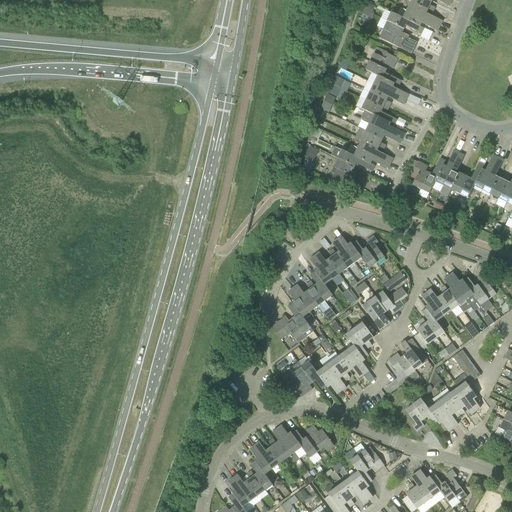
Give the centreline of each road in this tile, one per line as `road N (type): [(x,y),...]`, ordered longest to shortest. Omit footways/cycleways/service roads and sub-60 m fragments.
road 1 (primary): [(112,511),(177,310),(232,77)]
road 2 (primary): [(212,84),(95,511)]
road 3 (residential): [(201,511),(208,473),(224,446),(278,412),(335,416),(423,452)]
road 4 (motorway): [(217,62),(0,43)]
road 5 (motorway): [(0,73),(212,84)]
road 6 (residential): [(511,127),(481,129),(443,102),(442,71),(469,0)]
road 7 (residential): [(511,267),(345,212)]
road 8 (residential): [(266,313),(300,248),(345,212)]
